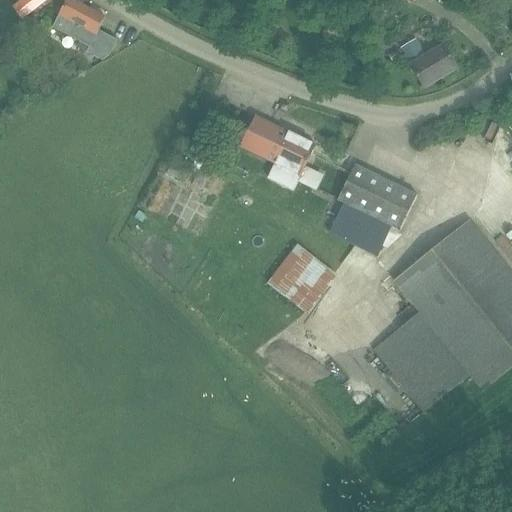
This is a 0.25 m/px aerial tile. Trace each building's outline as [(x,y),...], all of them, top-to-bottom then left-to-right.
[(21,0),(12,7),(22,19),(46,0),(21,0)] [(105,18),(71,0),(67,0),(54,25),(82,40),(78,48),(102,61),(109,55),(117,41),(98,31),(105,18)] [(417,41),(402,50),(411,65),(426,56),(417,41)] [(410,66),(425,90),(458,70),(444,46),(426,56),(411,65),(410,66)] [(256,118),(247,136),(241,148),(301,178),(316,147),(256,118)] [(313,164),(335,175),(342,160),(321,150),(313,164)] [(355,166),(347,184),(338,202),(354,209),(337,242),(313,226),(267,285),(306,314),(349,263),(366,276),(400,232),(417,196),(355,166)] [(511,369),(511,273),(470,221),(395,281),(420,313),(373,350),(424,413),(470,376),(483,392),(511,369)] [(377,375),(365,379),(371,394),(383,390),(377,375)]
